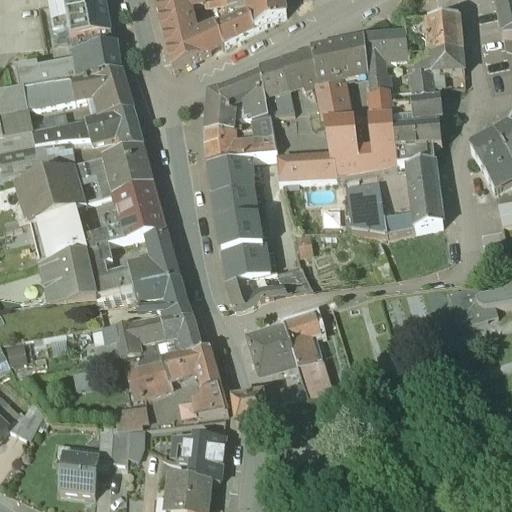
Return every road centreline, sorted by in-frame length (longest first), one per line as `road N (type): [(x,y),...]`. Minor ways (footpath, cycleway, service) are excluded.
road 1 (residential): [(466,0),(479,128),(467,165),(474,273),(225,359)]
road 2 (residential): [(225,359),(199,289),(164,104)]
road 3 (residential): [(327,17),(164,104)]
road 4 (residential): [(251,511),(252,430),(225,359)]
